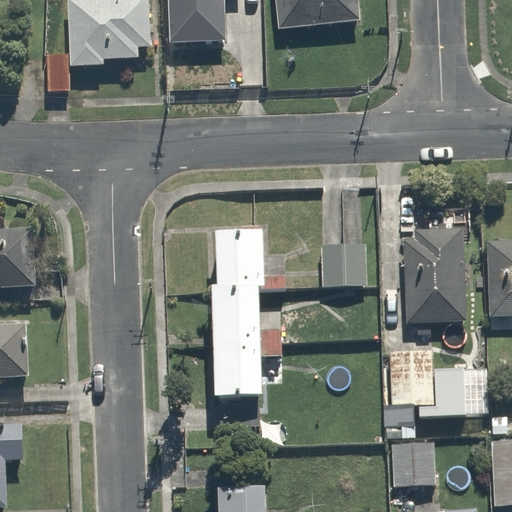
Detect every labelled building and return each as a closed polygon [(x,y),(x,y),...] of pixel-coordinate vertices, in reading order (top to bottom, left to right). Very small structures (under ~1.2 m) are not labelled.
[(143,58),(157,57),(154,0),(105,0),(72,1),(75,72),(109,71),(108,67),(144,65),(143,58)] [(252,0),(170,0),(171,51),(209,51),(209,91),(254,90),(252,0)] [(278,0),(282,36),(362,28),(358,0),(278,0)] [(67,55),(47,54),(46,96),(66,97),(67,55)] [(46,232),(0,232),(0,295),(47,295),(46,232)] [(467,233),(405,236),(410,328),(472,324),(467,233)] [(269,296),(289,296),(289,276),(269,276),(268,240),(221,241),(224,409),(271,408),(270,360),(286,360),(285,329),(270,329),(269,296)] [(511,247),(488,248),(491,321),(511,319),(511,247)] [(369,250),(324,252),(325,291),(371,289),(369,250)] [(39,330),(0,332),(0,385),(42,383),(39,330)] [(435,356),(392,359),(395,410),(438,407),(435,356)] [(30,432),(0,431),(0,511),(5,511),(6,471),(30,470),(30,432)] [(511,511),(511,445),(495,446),(496,511),(511,511)] [(433,449),(394,450),(395,490),(434,490),(433,449)] [(221,498),(221,511),(273,511),(272,495),(221,498)]
